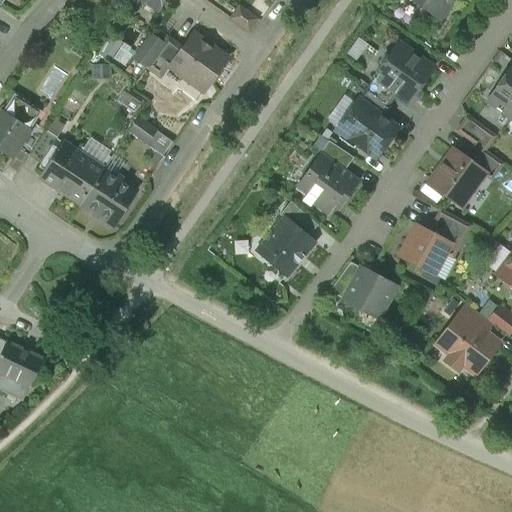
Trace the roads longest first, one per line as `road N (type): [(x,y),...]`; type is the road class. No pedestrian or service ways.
road 1 (residential): [(270,346),(508,11)]
road 2 (residential): [(298,0),(109,267)]
road 3 (residential): [(511,463),(397,415),(270,346)]
road 4 (residential): [(270,346),(109,267)]
